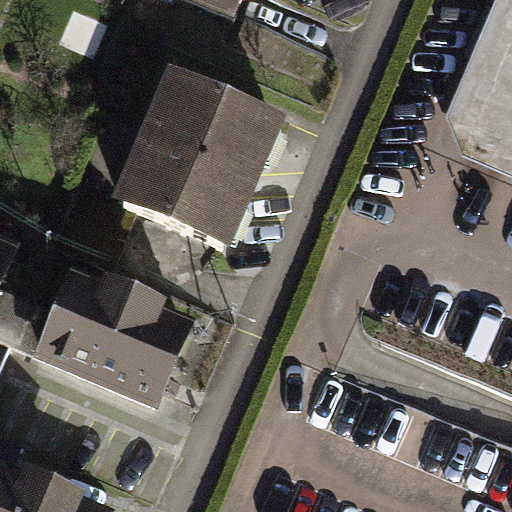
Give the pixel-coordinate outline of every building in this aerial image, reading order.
[(243,0),(182,0),(234,22),(243,0)] [(511,185),(511,0),(506,0),(498,3),(446,126),(462,165),(511,185)] [(178,87),(125,211),(223,253),(276,129),(178,87)] [(0,249),(0,300),(18,257),(0,249)] [(75,279),(37,369),(159,420),(197,331),(75,279)] [(0,478),(12,482),(20,457),(0,450),(0,478)] [(70,511),(0,481),(0,511),(70,511)]
